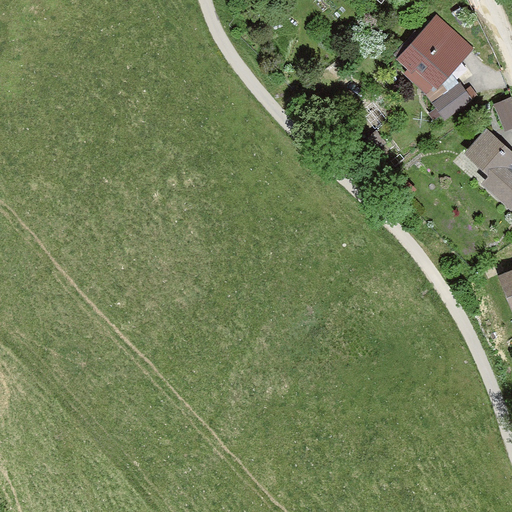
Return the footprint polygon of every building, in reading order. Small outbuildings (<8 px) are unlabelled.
[(436,25),(404,62),(436,89),(468,51),(436,25)] [(429,109),(438,124),(471,104),(462,90),(429,109)] [(507,128),(511,125),(511,93),(494,103),(507,128)] [(511,166),(486,141),(463,164),(509,209),(511,205),(511,166)] [(511,280),(502,285),(511,311),(511,280)]
